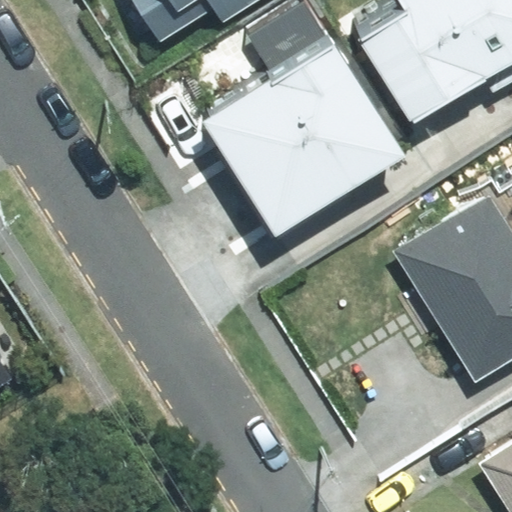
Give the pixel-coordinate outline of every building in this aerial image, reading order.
[(146,0),(161,22),(195,0),(222,0),(146,0)] [(511,0),(369,0),(352,11),(405,97),(479,52),(492,70),(511,58),(511,0)] [(273,207),(399,124),(329,14),(202,92),(273,207)] [(131,97),(148,121),(209,77),(191,53),(131,97)] [(412,302),(453,367),(460,363),(462,366),(502,337),(511,330),(511,240),(503,246),(467,195),(383,255),(415,300),(412,302)] [(0,368),(18,358),(0,330),(0,368)] [(511,511),(511,433),(471,460),(505,511),(511,511)]
